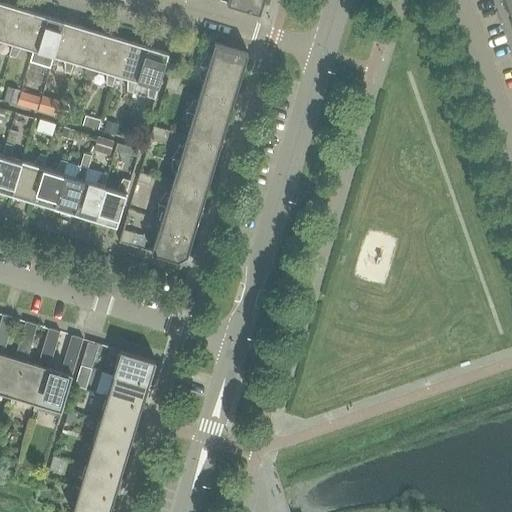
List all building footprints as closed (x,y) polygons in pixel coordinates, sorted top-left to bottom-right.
[(227,0),(227,3),(260,13),(263,0),(227,0)] [(23,9),(2,3),(0,9),(0,42),(1,40),(12,44),(23,9)] [(23,9),(12,44),(9,55),(15,57),(22,47),(33,50),(43,16),(23,9)] [(64,22),(43,16),(33,50),(34,50),(30,62),(37,64),(43,53),(54,56),(64,22)] [(71,74),(75,62),(85,28),(64,22),(54,56),(65,60),(65,72),(71,74)] [(106,34),(85,28),(75,62),(86,66),(85,78),(92,80),(95,69),(106,34)] [(116,75),(127,41),(106,34),(95,69),(106,72),(106,85),(113,86),(116,75)] [(127,41),(116,75),(127,78),(127,91),(133,93),(137,81),(147,47),(127,41)] [(215,43),(208,66),(241,76),(248,53),(215,43)] [(147,47),(137,81),(148,84),(147,97),(155,99),(169,53),(147,47)] [(208,66),(201,89),(234,99),(241,76),(208,66)] [(171,72),(168,80),(180,84),(182,76),(171,72)] [(168,80),(166,88),(177,92),(180,84),(168,80)] [(194,113),(227,123),(234,99),(201,89),(194,113)] [(8,90),(5,100),(17,103),(20,93),(8,90)] [(20,94),(16,108),(35,113),(39,99),(20,94)] [(42,98),(37,113),(55,119),(60,104),(42,98)] [(187,136),(220,146),(227,123),(194,113),(187,136)] [(86,117),(83,125),(98,129),(100,121),(86,117)] [(40,120),(37,131),(52,136),(56,125),(40,120)] [(108,121),(104,131),(115,135),(118,125),(108,121)] [(64,127),(61,136),(73,140),(76,131),(64,127)] [(155,127),(152,135),(163,138),(165,130),(155,127)] [(9,130),(5,143),(11,145),(13,146),(17,133),(9,130)] [(180,159),(213,169),(220,146),(187,136),(180,159)] [(98,138),(95,149),(110,154),(113,143),(98,138)] [(0,159),(0,191),(12,195),(22,161),(11,158),(11,145),(5,143),(0,159)] [(22,161),(12,195),(33,202),(43,167),(42,167),(46,155),(39,153),(33,164),(22,161)] [(88,168),(91,156),(84,154),(80,166),(88,168)] [(173,182),(206,192),(213,169),(180,159),(173,182)] [(43,167),(33,202),(53,208),(67,162),(61,160),(54,171),(43,167)] [(74,214),(88,168),(80,166),(67,162),(53,208),(74,214)] [(108,174),(88,168),(74,214),(95,220),(105,186),(108,174)] [(140,173),(138,180),(150,184),(152,177),(140,173)] [(95,220),(116,227),(130,181),(123,179),(116,189),(105,186),(95,220)] [(166,206),(199,216),(206,192),(173,182),(166,206)] [(179,260),(187,255),(199,216),(166,206),(152,252),(179,260)] [(124,230),(121,240),(132,243),(135,234),(124,230)] [(0,323),(0,364),(3,354),(14,318),(3,314),(0,323)] [(15,398),(26,361),(37,325),(26,321),(15,358),(3,354),(0,364),(0,392),(11,396),(8,404),(13,405),(15,398)] [(38,364),(26,361),(15,398),(34,403),(32,410),(36,411),(38,404),(49,368),(60,332),(49,328),(38,364)] [(59,419),(83,339),(72,335),(61,371),(49,368),(38,404),(57,410),(55,417),(59,419)] [(88,343),(82,364),(92,367),(98,346),(88,343)] [(148,384),(155,360),(120,350),(113,374),(148,384)] [(81,366),(75,386),(85,389),(92,369),(81,366)] [(141,407),(148,384),(113,374),(106,397),(141,407)] [(134,430),(141,407),(106,397),(99,420),(134,430)] [(69,412),(66,423),(73,425),(76,414),(69,412)] [(127,453),(134,430),(99,420),(92,443),(127,453)] [(120,476),(127,453),(92,443),(85,466),(120,476)] [(54,457),(50,470),(57,472),(61,459),(54,457)] [(113,499),(120,476),(85,466),(79,489),(113,499)] [(109,511),(113,499),(79,489),(71,511),(109,511)]
